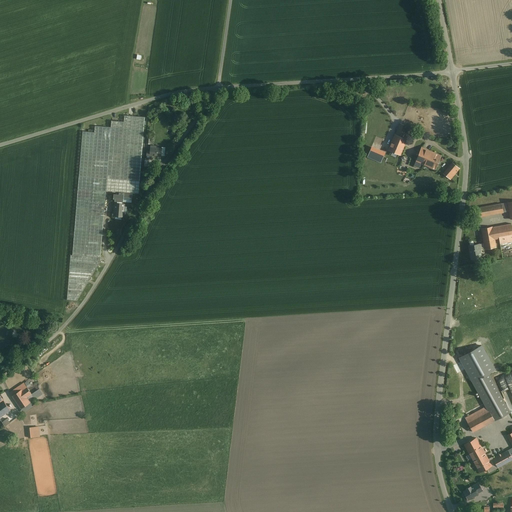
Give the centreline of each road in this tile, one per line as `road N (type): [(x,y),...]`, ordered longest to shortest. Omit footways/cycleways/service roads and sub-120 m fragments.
road 1 (unclassified): [(452,72),(466,162),(435,453),(450,511)]
road 2 (unclassified): [(218,85),(78,311),(0,382)]
road 3 (unclassified): [(218,85),(452,72)]
road 4 (unclassified): [(0,142),(218,85)]
